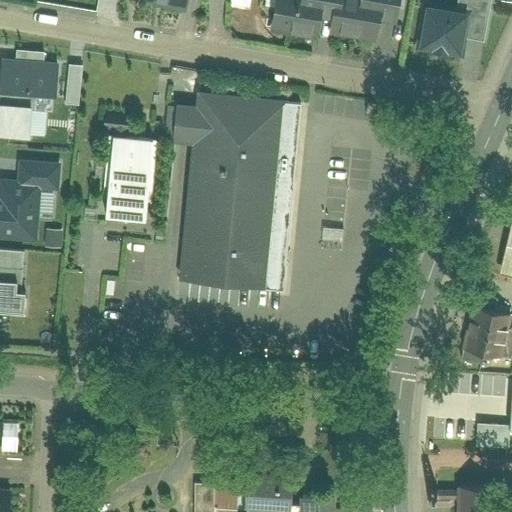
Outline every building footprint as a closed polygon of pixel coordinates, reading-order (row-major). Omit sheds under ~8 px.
[(261,0),(256,22),(305,33),(311,4),(323,6),(321,19),(320,27),(366,33),(370,0),(261,0)] [(423,2),(414,54),(462,63),(467,39),(485,43),(492,0),(457,0),(456,8),(423,2)] [(175,131),(195,133),(188,203),(183,253),(181,277),(249,284),(248,285),(283,289),(294,184),(292,184),(301,102),(199,92),(198,106),(168,103),(166,127),(175,128),(175,131)] [(112,135),(106,214),(152,218),(159,139),(112,135)] [(0,240),(37,242),(39,192),(57,193),(58,164),(18,162),(17,181),(0,180),(0,240)] [(511,219),(511,220),(499,281),(511,283),(511,219)] [(24,253),(0,251),(0,267),(23,269),(24,253)] [(19,280),(0,279),(0,314),(25,316),(25,295),(19,295),(19,280)] [(511,318),(473,308),(461,354),(504,365),(511,333),(511,318)] [(511,380),(510,380),(510,396),(493,396),(493,415),(507,415),(507,408),(511,408),(511,380)] [(454,389),(452,434),(492,436),(493,415),(493,396),(494,391),(454,389)] [(251,507),(299,511),(303,477),(254,472),(251,507)] [(240,511),(242,482),(194,479),(191,511),(217,511),(239,511),(240,511)] [(455,491),(437,491),(437,503),(456,503),(455,511),(494,511),(494,487),(455,487),(455,491)] [(0,492),(0,511),(18,511),(20,493),(0,492)] [(308,511),(343,511),(342,494),(308,495),(308,511)]
